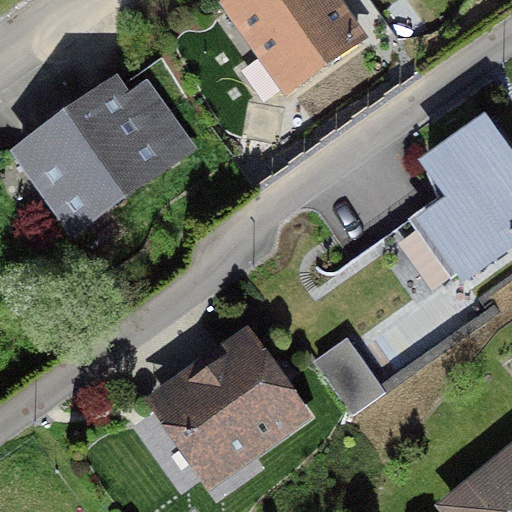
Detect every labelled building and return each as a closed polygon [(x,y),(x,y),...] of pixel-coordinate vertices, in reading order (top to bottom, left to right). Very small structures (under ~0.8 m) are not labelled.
[(353,43),(322,0),(234,0),(225,7),(285,91),(353,43)] [(139,134),(108,90),(17,155),(71,231),(184,150),(161,118),(139,134)] [(423,169),(449,206),(420,227),(459,281),(511,242),(511,171),(481,128),(423,169)] [(292,417),(242,347),(157,408),(206,478),(292,417)] [(511,511),(511,458),(511,457),(445,511),(511,511)]
